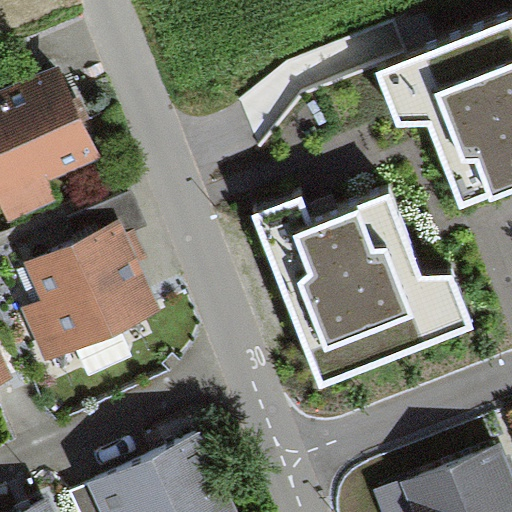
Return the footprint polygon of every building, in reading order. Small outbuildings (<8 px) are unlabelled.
[(511,14),(376,66),(395,117),(427,118),(459,200),(511,179),(511,14)] [(48,65),(0,86),(0,218),(1,220),(46,199),(36,177),(89,153),(48,65)] [(311,218),(299,189),(250,208),(317,378),(473,317),(452,265),(418,267),(388,189),(311,218)] [(154,306),(116,220),(22,261),(37,294),(14,304),(38,358),(154,306)] [(228,511),(195,433),(89,477),(103,511),(228,511)] [(511,511),(511,472),(503,447),(382,490),(390,511),(511,511)] [(96,511),(86,487),(61,497),(66,511),(96,511)] [(39,511),(35,501),(7,511),(39,511)]
